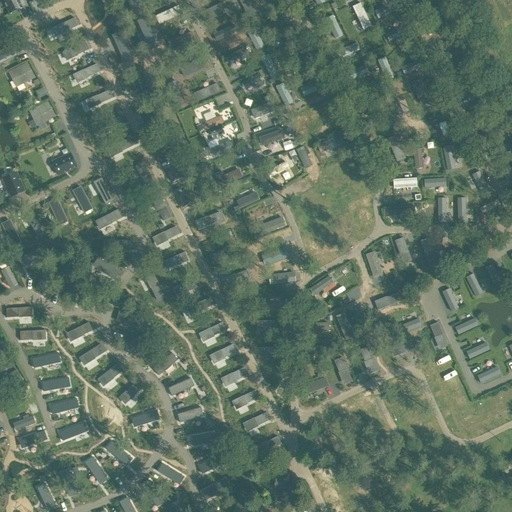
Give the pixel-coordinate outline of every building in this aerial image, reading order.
[(25,3),(23,0),(3,0),(10,13),(23,6),(23,5),(25,3)] [(240,0),(241,1),(244,7),(246,13),(249,18),(257,14),(254,9),(251,3),(249,0),(240,0)] [(426,0),(424,1),(418,4),(422,12),(427,10),(433,7),(439,5),(444,2),(443,0),(426,0)] [(226,10),(222,2),(217,5),(211,8),(206,11),(200,13),(204,21),(210,19),(215,16),(221,13),(226,10)] [(381,8),(375,12),(378,19),(385,16),(392,12),(398,9),(395,2),(394,2),(388,5),(381,8)] [(361,3),(353,7),(356,13),(359,18),(361,24),(364,30),(371,26),(369,21),(366,15),(364,9),(361,3)] [(162,14),(156,17),(159,24),(166,21),(171,19),(177,16),(182,14),(179,6),(173,9),(168,11),(162,14)] [(277,15),(270,19),(274,26),(280,22),(287,19),(293,16),(290,8),(283,12),(277,15)] [(146,13),(138,16),(149,38),(156,35),(146,13)] [(435,22),(429,24),(432,32),(438,30),(444,27),(450,25),(455,23),(452,14),(446,17),(440,19),(435,22)] [(333,16),(326,19),(329,26),(333,32),(336,39),(343,35),(340,29),(336,22),(333,16)] [(77,27),(73,18),(61,24),(61,25),(51,31),(54,38),(77,27)] [(220,30),(215,33),(218,38),(226,34),(228,36),(234,33),(239,30),(241,29),(239,26),(236,21),(231,24),(225,27),(220,30)] [(392,31),(386,34),(389,41),(396,38),(402,35),(409,31),(405,24),(405,25),(399,28),(392,31)] [(120,25),(104,28),(105,34),(121,31),(120,25)] [(254,27),(247,31),(250,37),(254,44),(257,50),(264,46),(261,40),(257,33),(254,27)] [(175,40),(168,43),(172,51),(178,48),(184,45),(189,43),(195,40),(191,32),(186,35),(180,37),(175,40)] [(460,45),(466,43),(462,35),(457,37),(451,40),(445,42),(440,45),(443,52),(443,53),(449,51),(455,48),(460,45)] [(129,36),(122,39),(132,61),(139,58),(129,36)] [(234,49),(242,44),(239,39),(232,44),(234,49)] [(66,60),(89,49),(84,40),(73,46),(73,47),(62,53),(66,60)] [(343,48),(336,51),(340,59),(346,56),(349,55),(353,53),(360,50),(357,43),(350,46),(343,48)] [(11,58),(17,55),(12,46),(7,49),(1,51),(0,52),(0,63),(6,60),(11,58)] [(233,54),(228,57),(231,63),(237,60),(242,58),(248,55),(245,48),(239,51),(233,54)] [(268,54),(261,58),(264,64),(268,70),(271,77),(278,73),(275,67),(271,60),(268,54)] [(298,64),(291,67),(294,75),(301,72),(308,69),(315,66),(312,58),(305,61),(298,64)] [(386,58),(378,61),(381,68),(383,74),(386,81),(394,78),(391,71),(388,65),(386,58)] [(418,69),(425,66),(421,58),(421,59),(415,61),(408,64),(401,67),(405,75),(411,72),(418,69)] [(54,71),(60,79),(77,67),(71,59),(54,71)] [(466,73),(472,70),(478,68),(474,60),(468,62),(463,65),(457,67),(452,70),(455,78),(461,75),(466,73)] [(206,61),(184,71),(187,78),(209,68),(206,61)] [(35,77),(27,62),(8,72),(16,87),(35,77)] [(76,83),(98,72),(94,63),(82,69),(83,70),(72,75),(76,83)] [(362,75),(368,73),(369,73),(366,65),(359,68),(352,71),(345,74),(349,81),(355,78),(362,75)] [(145,70),(138,73),(149,95),(156,91),(145,70)] [(264,84),(261,79),(260,78),(258,73),(253,76),(248,79),(242,81),(243,82),(246,89),(255,84),(257,88),(264,84)] [(420,79),(411,83),(414,88),(416,94),(419,100),(421,105),(429,102),(427,96),(424,91),(422,85),(420,79)] [(482,79),(460,89),(464,96),(486,87),(482,79)] [(308,86),(301,89),(304,96),(311,93),(318,90),(325,87),(321,80),(315,83),(308,86)] [(82,81),(64,91),(68,98),(86,89),(82,81)] [(177,81),(170,84),(179,106),(187,103),(177,81)] [(283,83),(276,86),(279,93),(282,99),(285,106),(293,102),(289,96),(286,89),(283,83)] [(200,91),(194,94),(197,102),(203,99),(209,97),(215,94),(220,92),(217,84),(211,86),(205,89),(200,91)] [(88,108),(111,98),(107,89),(96,95),(96,96),(85,101),(88,108)] [(393,91),(385,94),(388,100),(390,105),(392,111),(395,117),(403,113),(400,108),(398,102),(396,96),(393,91)] [(476,95),(469,100),(472,105),(479,100),(476,95)] [(41,97),(34,101),(37,106),(44,103),(41,97)] [(372,97),(364,100),(367,107),(370,113),(372,119),(373,120),(380,117),(377,110),(374,104),(372,97)] [(489,108),(494,106),(491,97),(485,100),(480,102),(474,105),(469,107),(472,116),(478,113),(483,111),(489,108)] [(49,119),(55,116),(52,109),(48,102),(42,105),(36,108),(30,111),(38,125),(49,119)] [(159,102),(152,106),(162,127),(169,124),(159,102)] [(258,108),(252,110),(255,118),(261,115),(266,114),(268,113),(275,110),(272,102),(265,105),(258,108)] [(101,134),(124,123),(120,115),(108,120),(108,121),(97,127),(101,134)] [(216,118),(202,123),(206,131),(212,128),(218,126),(224,123),(221,115),(216,118)] [(487,127),(481,130),(485,138),(490,135),(496,132),(502,130),(508,127),(504,119),(498,122),(492,124),(487,127)] [(437,120),(430,122),(432,129),(435,135),(437,142),(444,139),(443,135),(437,120)] [(319,125),(310,129),(312,135),(321,131),(319,125)] [(218,139),(235,136),(233,127),(216,130),(218,139)] [(190,139),(199,135),(196,129),(188,132),(190,139)] [(284,138),(282,130),(274,133),(267,135),(259,138),(262,146),(267,144),(272,142),(277,141),(278,143),(284,141),(283,139),(284,138)] [(89,143),(98,139),(96,132),(86,136),(89,143)] [(134,145),(130,136),(118,142),(119,143),(108,149),(112,156),(134,145)] [(396,136),(388,139),(391,145),(393,150),(395,156),(397,162),(405,159),(403,153),(401,147),(399,141),(396,136)] [(324,143),(318,146),(321,153),(324,152),(327,150),(334,147),(339,145),(336,138),(336,137),(330,140),(324,143)] [(235,149),(232,141),(226,143),(210,150),(209,150),(213,158),(219,156),(225,153),(230,151),(235,149)] [(179,142),(157,153),(161,160),(182,149),(179,142)] [(511,144),(495,152),(499,160),(511,153),(511,144)] [(454,163),(453,157),(452,151),(451,145),(443,147),(444,153),(445,159),(446,164),(447,170),(455,169),(454,163)] [(303,146),(297,149),(300,156),(302,162),(305,168),(312,165),(310,160),(307,155),(310,153),(308,149),(305,150),(303,146)] [(423,168),(422,160),(422,153),(424,153),(424,148),(414,149),(415,155),(415,162),(415,168),(423,168)] [(128,161),(137,156),(132,149),(124,154),(128,161)] [(77,167),(74,160),(71,153),(64,156),(58,159),(52,162),(55,169),(59,175),(66,172),(70,170),(77,167)] [(357,153),(335,162),(338,169),(360,160),(357,153)] [(273,169),(267,172),(270,178),(273,176),(275,179),(279,176),(278,174),(284,171),(289,168),(286,162),(279,165),(273,169)] [(174,171),(169,174),(173,182),(178,180),(184,177),(190,174),(196,171),(193,163),(188,165),(186,166),(180,169),(174,171)] [(153,180),(150,174),(148,169),(145,164),(137,168),(139,173),(142,178),(145,184),(148,189),(155,186),(153,180)] [(511,167),(510,168),(503,171),(507,180),(510,178),(511,177),(511,167)] [(224,176),(217,179),(221,186),(228,183),(235,180),(242,177),(239,170),(234,172),(224,176)] [(479,171),(472,175),(476,182),(480,189),(483,196),(490,193),(487,186),(483,178),(479,171)] [(25,190),(22,184),(21,180),(17,172),(16,172),(9,175),(3,178),(2,178),(5,184),(10,196),(10,197),(17,194),(24,191),(25,190)] [(114,201),(111,195),(108,190),(105,184),(103,178),(95,183),(97,188),(100,193),(100,194),(103,199),(106,205),(114,201)] [(431,179),(424,180),(425,188),(429,188),(432,187),(439,187),(446,186),(445,178),(438,179),(431,179)] [(401,180),(394,180),(394,188),(395,188),(401,188),(407,187),(407,190),(411,190),(411,187),(416,187),(417,187),(416,179),(409,179),(401,180)] [(90,203),(87,198),(84,192),(82,187),(74,191),(76,196),(79,202),(82,207),(85,213),(92,209),(93,209),(90,203)] [(186,196),(180,198),(184,206),(184,207),(190,204),(195,202),(195,201),(201,198),(208,195),(204,188),(199,190),(198,191),(191,194),(191,193),(186,196)] [(238,201),(237,201),(240,208),(246,205),(253,202),(259,199),(256,193),(255,193),(249,195),(243,198),(238,201)] [(169,212),(166,206),(164,201),(161,196),(152,200),(155,205),(158,210),(161,216),(164,222),(169,219),(171,218),(172,218),(171,216),(169,212)] [(465,210),(465,204),(465,198),(457,198),(457,204),(458,210),(458,216),(458,222),(466,222),(466,216),(465,210)] [(67,222),(65,216),(62,211),(60,205),(57,199),(50,203),(52,208),(55,214),(57,220),(60,225),(67,222)] [(366,202),(369,208),(376,205),(373,199),(366,202)] [(446,199),(438,199),(438,224),(446,224),(446,199)] [(415,214),(414,205),(407,206),(401,207),(394,208),(395,217),(402,216),(409,215),(415,214)] [(111,224),(117,221),(123,218),(118,209),(113,212),(107,215),(101,218),(95,221),(96,222),(100,230),(105,227),(111,224)] [(42,227),(39,221),(37,216),(34,210),(27,214),(29,219),(32,225),(35,230),(38,236),(45,232),(42,227)] [(204,221),(198,224),(202,232),(207,229),(213,226),(219,223),(225,220),(221,212),(215,215),(209,218),(204,221)] [(363,213),(356,216),(364,235),(371,232),(363,213)] [(268,223),(260,226),(263,233),(270,231),(278,228),(280,227),(285,225),(282,218),(275,220),(268,223)] [(18,236),(16,231),(13,225),(10,220),(2,224),(5,229),(8,235),(11,240),(13,246),(20,242),(21,242),(18,236)] [(180,234),(176,227),(170,229),(164,232),(158,235),(153,238),(157,246),(162,243),(168,240),(174,237),(180,234)] [(151,228),(144,231),(146,237),(153,234),(151,228)] [(319,256),(337,251),(335,243),(339,242),(337,235),(320,240),(322,248),(317,249),(319,256)] [(403,238),(395,241),(397,247),(399,252),(402,258),(404,264),(412,261),(410,255),(408,249),(405,244),(403,238)] [(435,256),(433,250),(431,244),(429,238),(420,241),(422,247),(425,253),(427,259),(429,264),(437,262),(435,256)] [(131,250),(131,241),(125,240),(118,240),(112,240),(105,240),(105,249),(111,250),(118,250),(124,250),(131,250)] [(454,250),(448,252),(453,260),(458,257),(463,254),(469,252),(474,249),(470,241),(465,244),(459,247),(454,250)] [(294,243),(286,247),(289,255),(297,252),(294,243)] [(439,244),(438,254),(448,255),(448,244),(439,244)] [(228,258),(235,255),(232,247),(229,248),(228,246),(223,248),(224,251),(217,253),(211,256),(214,264),(221,261),(228,258)] [(40,258),(45,255),(41,247),(35,250),(29,253),(24,256),(18,259),(23,268),(28,264),(34,261),(40,258)] [(268,255),(262,257),(265,265),(271,263),(276,261),(282,259),(288,257),(285,249),(279,251),(274,253),(268,255)] [(183,263),(189,261),(185,252),(179,255),(173,257),(167,260),(161,262),(165,270),(171,268),(177,265),(177,266),(183,263)] [(374,253),(367,255),(369,263),(372,270),(374,277),(382,274),(379,267),(377,260),(375,253),(374,253)] [(282,262),(285,269),(304,262),(302,256),(282,262)] [(115,269),(109,265),(104,261),(99,258),(98,260),(94,265),(99,269),(104,272),(109,276),(114,280),(120,272),(115,269)] [(492,264),(485,268),(495,286),(502,283),(492,264)] [(259,265),(251,266),(252,277),(260,277),(259,265)] [(15,279),(12,273),(9,268),(2,271),(7,280),(5,281),(7,285),(9,284),(11,288),(18,284),(15,279)] [(42,294),(50,284),(49,283),(57,274),(50,269),(34,288),(42,294)] [(247,271),(224,279),(226,287),(249,279),(247,271)] [(400,282),(405,279),(402,273),(397,276),(394,272),(389,275),(392,280),(397,277),(400,282)] [(162,290),(160,285),(157,279),(154,273),(153,274),(145,278),(148,283),(151,289),(154,295),(157,300),(165,296),(162,290)] [(295,281),(294,273),(288,274),(282,274),(276,275),(270,276),(271,284),(277,283),(283,283),(289,282),(295,281)] [(473,274),(466,278),(475,296),(483,293),(473,274)] [(317,285),(311,289),(313,293),(315,295),(323,289),(325,292),(330,289),(335,285),(332,281),(329,276),(323,280),(317,285)] [(193,289),(199,287),(195,278),(190,280),(184,283),(179,286),(173,288),(176,296),(181,294),(182,294),(188,291),(188,292),(193,289)] [(80,293),(82,281),(74,279),(70,304),(79,306),(81,293),(80,293)] [(449,289),(442,292),(451,311),(458,308),(449,289)] [(242,292),(235,295),(237,300),(240,306),(239,306),(242,311),(244,317),(252,313),(250,308),(247,302),(246,302),(244,297),(242,292)] [(396,303),(402,301),(399,294),(398,293),(392,295),(385,298),(386,299),(381,301),(376,303),(378,310),(379,310),(384,308),(390,306),(389,306),(396,303)] [(208,308),(214,305),(210,297),(204,300),(198,303),(192,305),(187,308),(187,309),(191,317),(196,314),(202,311),(208,308)] [(266,303),(261,303),(261,312),(268,311),(275,311),(282,311),(281,303),(280,303),(275,303),(268,303),(266,303)] [(397,312),(403,310),(401,304),(395,306),(397,312)] [(372,306),(367,308),(371,320),(376,318),(372,306)] [(33,316),(32,307),(26,307),(19,308),(13,308),(6,308),(7,318),(13,317),(20,317),(20,316),(26,316),(33,316)] [(147,318),(140,317),(134,315),(127,313),(120,311),(118,321),(124,323),(130,325),(136,326),(142,328),(143,323),(145,324),(147,318)] [(344,313),(336,316),(338,322),(341,328),(340,329),(342,334),(345,339),(354,335),(352,330),(349,325),(346,319),(344,313)] [(356,315),(351,318),(356,326),(361,323),(356,315)] [(455,328),(459,335),(479,326),(475,318),(455,328)] [(421,326),(418,319),(410,322),(403,325),(396,328),(399,335),(406,332),(413,329),(421,326)] [(264,321),(257,321),(257,322),(258,331),(264,331),(270,331),(270,330),(277,330),(283,329),(283,321),(276,321),(270,321),(264,321)] [(88,333),(93,331),(89,322),(83,325),(78,328),(72,330),(67,333),(67,334),(68,336),(70,341),(76,338),(82,335),(82,336),(88,333)] [(431,325),(430,326),(432,331),(435,337),(437,342),(440,348),(447,345),(445,339),(443,334),(440,328),(438,322),(431,325)] [(220,333),(226,330),(222,323),(216,325),(210,328),(204,331),(199,334),(203,342),(209,339),(214,337),(214,336),(220,333)] [(314,324),(307,324),(307,332),(314,332),(322,332),(325,331),(329,331),(329,323),(321,323),(314,324)] [(46,339),(45,331),(45,330),(39,330),(33,331),(26,331),(20,331),(20,341),(27,340),(33,340),(33,339),(39,339),(46,339)] [(152,343),(148,335),(143,338),(137,341),(131,343),(126,346),(130,354),(133,352),(135,351),(141,349),(146,346),(148,345),(152,343)] [(417,347),(414,339),(408,341),(402,343),(396,346),(390,348),(393,356),(399,354),(405,352),(411,349),(417,347)] [(466,352),(470,359),(490,350),(486,343),(466,352)] [(100,355),(105,352),(100,344),(95,347),(90,351),(84,354),(79,357),(80,358),(84,365),(89,361),(95,358),(100,355)] [(231,355),(236,352),(233,344),(227,347),(221,350),(215,353),(209,356),(213,364),(219,361),(225,358),(231,355)] [(271,348),(271,347),(265,348),(258,348),(259,358),(265,357),(272,357),(272,356),(278,356),(284,356),(284,353),(284,347),(278,347),(271,348)] [(312,347),(305,347),(306,355),(312,355),(319,354),(321,354),(326,354),(325,347),(319,347),(312,347)] [(368,347),(360,350),(362,356),(365,362),(364,362),(366,368),(368,373),(377,369),(378,369),(376,364),(373,359),(370,353),(368,347)] [(61,362),(59,353),(52,355),(46,356),(39,357),(32,359),(34,368),(35,368),(41,367),(48,365),(54,364),(61,362)] [(164,372),(168,368),(173,364),(175,362),(178,360),(172,353),(167,357),(163,361),(158,365),(153,369),(159,376),(162,373),(164,372)] [(342,357),(335,361),(337,366),(339,372),(341,378),(343,383),(351,380),(349,375),(347,369),(344,363),(342,357)] [(118,374),(123,371),(117,364),(112,367),(107,371),(102,375),(97,379),(98,380),(102,386),(108,382),(113,378),(118,374)] [(478,376),(481,383),(501,374),(498,367),(478,376)] [(236,381),(242,378),(248,375),(244,368),(238,370),(232,373),(226,376),(221,379),(225,387),(231,384),(236,382),(236,381)] [(17,370),(0,380),(0,391),(1,393),(23,380),(17,370)] [(312,378),(323,379),(323,371),(313,370),(312,378)] [(447,388),(461,384),(457,372),(443,376),(447,388)] [(70,387),(69,379),(69,378),(62,379),(56,380),(49,381),(42,382),(44,392),(51,391),(57,389),(64,388),(70,387)] [(191,388),(194,386),(191,378),(185,380),(179,383),(174,386),(168,388),(172,397),(175,395),(178,394),(183,391),(189,389),(191,388)] [(311,383),(304,386),(307,394),(308,393),(314,391),(321,389),(323,388),(328,386),(325,378),(318,381),(311,383)] [(139,391),(144,387),(137,380),(133,385),(128,389),(123,393),(119,397),(119,398),(124,403),(129,399),(134,394),(135,395),(139,391)] [(247,404),(253,401),(259,398),(255,390),(249,393),(244,396),(243,396),(238,398),(232,401),(232,402),(236,410),(242,407),(248,404),(247,404)] [(453,404),(469,398),(466,390),(450,396),(453,404)] [(376,391),(358,399),(362,406),(379,398),(376,391)] [(79,408),(77,400),(77,398),(70,400),(64,402),(57,403),(50,405),(53,415),(59,413),(66,411),(73,410),(79,408)] [(511,400),(509,401),(509,403),(503,405),(506,416),(511,414),(511,400)] [(335,409),(338,415),(352,409),(349,402),(335,409)] [(203,416),(201,407),(195,409),(189,411),(183,412),(177,414),(180,423),(183,422),(186,421),(192,419),(198,418),(200,417),(203,416)] [(160,419),(157,410),(151,412),(144,414),(138,416),(132,418),(132,420),(134,426),(141,424),(147,422),(148,423),(154,421),(160,419)] [(472,410),(458,417),(464,430),(478,423),(472,410)] [(264,423),(270,420),(266,412),(260,415),(254,418),(248,421),(243,423),(243,424),(247,432),(253,429),(258,426),(264,423)] [(65,427),(79,422),(76,413),(62,418),(65,427)] [(23,420),(13,424),(15,431),(35,423),(33,416),(29,417),(28,415),(22,417),(23,420)] [(76,436),(82,434),(88,431),(85,422),(79,425),(72,427),(66,430),(60,432),(63,441),(70,439),(76,436)] [(437,425),(416,430),(418,440),(440,435),(437,425)] [(47,440),(44,431),(38,433),(31,435),(25,437),(19,440),(22,447),(22,449),(28,447),(35,445),(41,442),(47,440)] [(215,441),(214,434),(214,433),(207,434),(201,435),(194,436),(187,437),(189,447),(195,446),(202,445),(202,443),(208,442),(215,441)] [(327,438),(324,441),(319,435),(307,444),(316,455),(331,444),(327,438)] [(276,447),(281,444),(278,436),(272,439),(266,442),(260,445),(254,448),(255,448),(259,456),(264,453),(270,450),(276,447)] [(133,458),(127,454),(122,450),(117,446),(112,441),(106,449),(110,452),(111,453),(116,457),(121,461),(127,465),(132,459),(133,458)] [(495,467),(500,465),(495,451),(490,453),(495,467)] [(221,465),(227,462),(224,455),(223,454),(217,457),(211,460),(205,463),(199,465),(203,474),(209,471),(215,468),(221,465)] [(104,474),(100,468),(97,463),(93,457),(85,462),(89,468),(93,474),(96,479),(100,485),(108,479),(104,474)] [(185,477),(179,474),(174,470),(168,467),(163,464),(158,471),(158,472),(163,475),(169,479),(174,482),(180,485),(185,477)] [(77,488),(75,482),(72,476),(70,470),(62,473),(64,479),(64,480),(66,485),(68,491),(70,497),(78,494),(79,494),(77,488)] [(285,484),(284,477),(284,470),(276,470),(276,475),(276,477),(276,484),(275,484),(275,490),(275,496),(285,496),(285,490),(285,484)] [(212,497),(218,494),(224,491),(230,487),(226,480),(225,479),(220,482),(214,485),(208,489),(202,492),(206,500),(207,500),(212,497)] [(164,501),(161,496),(157,491),(153,486),(150,481),(143,486),(146,491),(150,496),(154,501),(157,506),(164,501)] [(56,506),(53,501),(51,495),(48,489),(45,484),(37,487),(40,493),(40,494),(42,499),(45,504),(48,510),(56,506)] [(328,491),(330,499),(353,493),(352,485),(328,491)] [(135,511),(134,509),(131,503),(128,498),(120,502),(123,508),(125,511),(135,511)] [(243,511),(245,509),(247,503),(239,499),(236,504),(234,510),(232,511),(243,511)] [(318,511),(316,508),(313,501),(305,505),(308,511),(318,511)]
